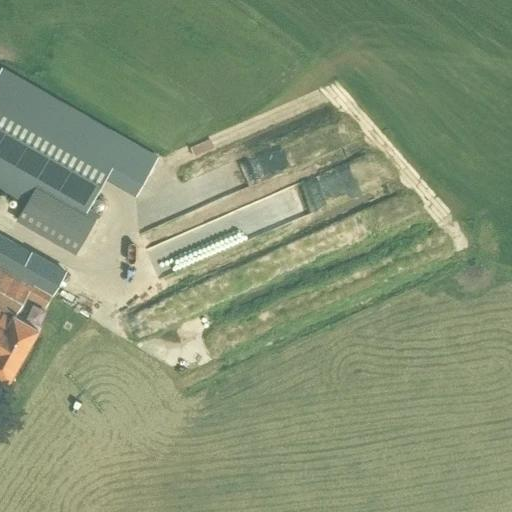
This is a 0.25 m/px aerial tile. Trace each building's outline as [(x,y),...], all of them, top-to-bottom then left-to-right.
[(137,195),(157,157),(126,139),(1,67),(0,68),(0,188),(25,203),(16,220),(75,253),(99,211),(89,205),(105,177),(137,195)] [(444,230),(448,243),(437,247),(442,261),(476,249),(466,222),(444,230)] [(45,307),(66,271),(0,233),(0,379),(7,384),(38,331),(14,317),(26,296),(45,307)] [(395,260),(345,275),(351,294),(401,279),(395,260)] [(241,265),(229,272),(239,289),(251,283),(241,265)]
